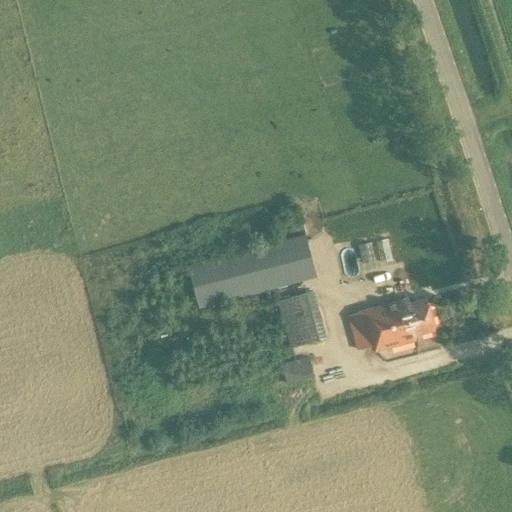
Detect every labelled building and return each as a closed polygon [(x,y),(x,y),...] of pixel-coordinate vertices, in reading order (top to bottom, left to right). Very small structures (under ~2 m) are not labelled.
[(187,258),(200,308),(318,277),(305,227),(187,258)] [(370,243),(358,245),(360,256),(373,253),(370,243)] [(290,346),(327,336),(314,291),(277,300),(290,346)] [(415,338),(414,334),(435,328),(426,297),(409,302),(408,298),(349,315),(359,348),(374,344),(376,349),(415,338)] [(287,382),(314,375),(309,355),(282,363),(287,382)]
